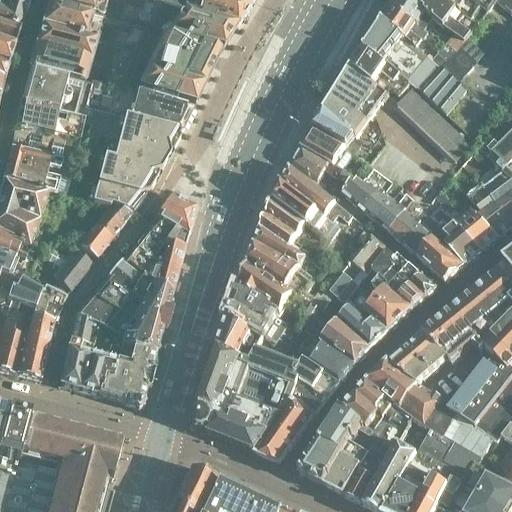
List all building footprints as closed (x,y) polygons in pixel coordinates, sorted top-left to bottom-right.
[(10,0),(8,6),(8,8),(3,21),(21,27),(30,0),(10,0)] [(55,2),(91,12),(93,13),(96,0),(53,0),(53,1),(55,2)] [(143,0),(158,4),(169,7),(170,7),(186,12),(238,28),(254,2),(246,0),(143,0)] [(393,8),(417,27),(424,33),(433,20),(425,14),(426,12),(410,0),(398,0),(395,5),(394,8),(393,7),(393,8)] [(439,0),(410,0),(426,12),(425,14),(433,20),(444,30),(453,36),(464,45),(472,34),(463,27),(459,24),(465,18),(471,21),(483,9),(471,0),(468,0),(464,6),(457,12),(443,3),(439,0)] [(439,0),(443,3),(457,12),(464,6),(455,0),(439,0)] [(471,0),(483,9),(489,14),(497,5),(500,0),(471,0)] [(511,0),(500,0),(497,5),(511,17),(511,0)] [(52,5),(45,26),(86,40),(92,17),(90,16),(91,12),(55,2),(54,5),(52,5)] [(384,21),(384,22),(405,40),(413,46),(412,48),(417,51),(423,44),(411,35),(417,27),(393,8),(386,18),(385,22),(384,21)] [(151,95),(150,98),(152,99),(168,103),(169,99),(195,107),(214,67),(213,67),(223,51),(238,28),(186,12),(167,41),(143,93),(151,95)] [(0,39),(15,45),(21,27),(0,20),(0,39)] [(384,22),(364,52),(384,67),(387,70),(389,68),(401,78),(416,91),(418,90),(448,117),(468,92),(461,86),(442,69),(455,57),(445,48),(432,64),(412,48),(413,46),(405,40),(384,22)] [(45,26),(38,48),(80,61),(86,40),(45,26)] [(453,36),(445,48),(455,57),(457,56),(460,51),(464,45),(453,36)] [(0,59),(9,63),(15,45),(0,39),(0,59)] [(38,48),(30,71),(68,81),(73,83),(80,61),(38,48)] [(478,67),(460,51),(457,56),(455,57),(442,69),(461,86),(478,67)] [(364,52),(352,70),(374,88),(383,77),(394,86),(401,78),(389,68),(387,70),(384,67),(364,52)] [(0,80),(3,82),(5,77),(9,63),(0,59),(0,80)] [(352,70),(338,92),(375,115),(387,98),(374,88),(352,70)] [(30,71),(27,85),(26,89),(21,106),(58,113),(59,113),(62,103),(65,104),(67,104),(69,103),(70,102),(71,100),(71,97),(69,95),(67,93),(65,92),(68,81),(30,71)] [(91,89),(82,85),(74,114),(83,116),(91,89)] [(152,99),(150,98),(138,96),(92,85),(86,111),(146,126),(181,135),(182,133),(193,111),(152,99)] [(472,148),(411,90),(392,109),(453,167),(472,148)] [(325,114),(324,115),(356,140),(357,141),(368,126),(375,115),(338,92),(325,114)] [(21,106),(16,130),(43,136),(42,137),(53,139),(77,144),(77,141),(82,118),(58,113),(21,106)] [(119,143),(125,121),(86,111),(80,137),(96,141),(98,137),(119,143)] [(324,115),(314,131),(347,150),(356,140),(324,115)] [(105,161),(97,188),(93,206),(106,209),(109,210),(111,207),(125,212),(127,214),(127,213),(133,215),(142,204),(141,201),(145,197),(148,196),(158,179),(157,176),(160,175),(166,166),(165,163),(181,135),(146,126),(125,121),(119,143),(114,163),(105,161)] [(16,130),(12,151),(51,161),(51,162),(62,164),(62,166),(74,168),(80,142),(77,141),(77,144),(53,139),(42,137),(43,136),(16,130)] [(314,131),(303,150),(334,168),(347,150),(314,131)] [(511,135),(493,155),(509,169),(511,165),(511,135)] [(303,150),(292,168),(318,186),(323,178),(326,174),(348,188),(352,183),(355,185),(358,182),(344,172),(343,173),(334,168),(303,150)] [(12,153),(8,167),(47,177),(48,171),(60,173),(62,166),(62,164),(51,162),(51,161),(12,151),(12,153)] [(8,167),(4,182),(43,193),(49,195),(54,197),(56,187),(45,184),(47,177),(8,167)] [(291,170),(283,186),(319,214),(318,215),(326,220),(326,219),(336,206),(291,170)] [(345,193),(343,197),(363,213),(381,191),(387,184),(375,174),(365,187),(358,182),(355,185),(352,183),(348,188),(345,193)] [(0,195),(0,236),(23,248),(31,252),(49,195),(43,193),(4,182),(0,195)] [(381,191),(363,213),(376,224),(394,202),(387,197),(393,189),(387,184),(381,191)] [(283,186),(274,203),(307,226),(308,228),(315,234),(326,220),(318,215),(319,214),(283,186)] [(511,186),(503,193),(511,202),(511,186)] [(470,200),(481,213),(482,215),(477,220),(500,241),(511,232),(511,226),(495,207),(490,202),(479,190),(470,200)] [(490,202),(495,207),(511,226),(511,202),(503,193),(490,202)] [(441,196),(436,201),(444,209),(449,204),(441,196)] [(156,220),(180,234),(188,239),(195,214),(192,208),(173,198),(156,220)] [(394,202),(376,224),(389,235),(407,213),(414,205),(407,200),(400,208),(394,202)] [(436,201),(423,214),(428,219),(441,206),(436,201)] [(274,203),(267,218),(298,238),(307,226),(274,203)] [(407,213),(389,235),(401,245),(406,240),(410,243),(424,227),(414,219),(420,211),(414,205),(407,213)] [(354,220),(336,206),(326,219),(333,226),(339,218),(349,226),(354,220)] [(106,209),(99,219),(122,229),(133,215),(127,213),(127,214),(125,212),(111,207),(109,210),(106,209)] [(452,244),(446,250),(466,270),(466,269),(484,254),(459,225),(457,227),(452,222),(454,220),(449,213),(442,219),(451,231),(444,238),(452,244)] [(472,214),(459,225),(484,254),(500,241),(472,214)] [(267,218),(262,231),(290,249),(315,266),(327,273),(331,267),(320,259),(324,254),(306,242),(301,251),(293,246),(298,238),(267,218)] [(97,227),(94,230),(112,241),(122,229),(99,219),(94,226),(97,227)] [(156,220),(145,234),(167,249),(170,246),(172,246),(180,234),(156,220)] [(406,240),(401,245),(418,260),(434,243),(435,243),(438,239),(442,234),(430,221),(424,227),(410,243),(406,240)] [(79,248),(91,257),(97,261),(112,241),(94,230),(79,248)] [(367,230),(361,238),(366,243),(369,240),(370,240),(374,236),(367,230)] [(262,231),(256,246),(301,270),(307,261),(290,249),(262,231)] [(145,234),(133,249),(157,265),(161,259),(167,249),(145,234)] [(180,234),(172,246),(170,246),(167,249),(161,259),(179,272),(188,239),(180,234)] [(0,236),(0,255),(7,257),(15,262),(17,257),(26,260),(28,257),(32,258),(35,254),(31,252),(23,248),(0,236)] [(351,263),(352,263),(362,272),(353,284),(359,289),(368,277),(373,272),(372,271),(387,253),(385,248),(373,238),(370,241),(369,240),(351,263)] [(434,243),(418,260),(446,285),(466,270),(446,250),(445,249),(443,252),(435,243),(434,243)] [(256,246),(248,265),(285,291),(292,296),(302,302),(308,294),(291,282),(301,270),(256,246)] [(63,267),(61,270),(53,280),(70,294),(92,267),(87,262),(91,257),(79,248),(75,253),(74,252),(72,254),(73,255),(69,260),(63,267)] [(43,261),(49,264),(50,261),(63,267),(69,260),(49,249),(43,261)] [(133,249),(122,263),(143,279),(150,284),(156,267),(157,265),(133,249)] [(372,271),(373,272),(380,280),(381,279),(384,282),(392,273),(396,269),(393,262),(395,259),(387,253),(372,271)] [(392,273),(400,280),(425,303),(438,292),(411,269),(397,257),(395,259),(393,262),(396,269),(392,273)] [(0,258),(0,278),(2,275),(21,282),(29,264),(18,259),(15,263),(13,262),(0,258)] [(154,285),(172,297),(179,272),(161,259),(157,265),(156,267),(150,284),(153,286),(154,285)] [(122,263),(105,283),(142,306),(153,286),(150,284),(143,279),(122,263)] [(248,265),(240,288),(280,317),(292,296),(285,291),(248,265)] [(511,275),(505,268),(451,312),(472,337),(479,344),(493,358),(495,361),(496,361),(509,374),(511,372),(511,371),(511,275)] [(342,275),(327,293),(323,297),(331,304),(335,299),(345,307),(359,289),(353,284),(342,275)] [(402,324),(414,312),(389,292),(386,290),(389,286),(385,282),(383,283),(381,280),(374,289),(382,295),(383,296),(377,303),(402,324)] [(400,280),(389,292),(414,312),(425,303),(400,280)] [(8,301),(11,302),(8,313),(31,319),(35,310),(41,292),(22,282),(17,290),(12,288),(8,301)] [(105,283),(91,300),(133,323),(142,306),(105,283)] [(121,351),(134,354),(142,356),(143,354),(146,354),(146,353),(156,355),(172,297),(154,285),(153,286),(142,306),(133,323),(123,340),(121,350),(121,351)] [(32,317),(15,378),(17,379),(17,380),(18,380),(19,379),(22,380),(22,381),(24,381),(34,384),(36,385),(36,383),(41,381),(42,381),(42,379),(44,369),(45,367),(45,366),(54,325),(67,298),(46,288),(42,292),(36,309),(32,317)] [(229,320),(228,321),(253,335),(264,342),(264,341),(277,348),(286,333),(278,329),(282,324),(278,321),(280,317),(240,288),(235,303),(234,304),(235,304),(229,320)] [(91,300),(76,317),(99,328),(99,329),(123,340),(133,323),(91,300)] [(356,308),(366,316),(365,316),(373,322),(389,336),(402,324),(377,303),(376,302),(372,308),(363,301),(356,308)] [(321,344),(324,346),(356,369),(372,352),(372,351),(338,324),(318,310),(315,314),(308,324),(305,327),(317,336),(324,327),(331,332),(321,344)] [(308,324),(315,314),(310,311),(303,320),(308,324)] [(350,311),(338,324),(372,351),(389,336),(373,322),(369,327),(355,314),(350,311)] [(451,312),(422,335),(449,361),(448,362),(454,369),(474,349),(487,363),(493,358),(479,344),(472,337),(451,312)] [(7,315),(0,339),(0,374),(15,378),(23,340),(28,320),(7,315)] [(70,343),(68,353),(89,359),(97,336),(99,329),(99,328),(76,317),(70,343)] [(228,322),(219,350),(240,360),(253,335),(228,321),(228,322)] [(422,335),(404,350),(434,374),(448,362),(449,361),(422,335)] [(89,359),(80,396),(98,401),(101,391),(102,391),(104,382),(113,384),(117,367),(117,366),(120,356),(99,350),(102,338),(97,336),(89,359)] [(324,346),(311,367),(325,376),(324,378),(341,387),(356,369),(324,346)] [(210,434),(209,437),(213,439),(216,440),(219,441),(219,442),(221,442),(222,441),(225,443),(225,444),(227,445),(227,444),(245,451),(244,452),(247,453),(247,452),(251,453),(251,454),(254,455),(257,456),(282,419),(293,402),(300,384),(315,394),(324,378),(325,376),(311,367),(305,363),(302,370),(258,352),(251,364),(244,362),(240,360),(219,350),(218,352),(217,352),(215,359),(214,359),(198,408),(197,411),(199,412),(197,413),(198,416),(195,420),(192,420),(192,424),(194,424),(197,430),(196,432),(199,434),(201,432),(207,433),(207,435),(210,434)] [(404,350),(387,364),(418,387),(434,374),(404,350)] [(61,388),(60,390),(80,396),(89,359),(68,353),(63,378),(62,380),(61,388)] [(134,354),(130,370),(134,371),(123,408),(124,408),(124,407),(126,408),(126,407),(135,410),(136,411),(137,410),(141,408),(142,407),(142,406),(141,405),(145,394),(146,394),(152,372),(156,355),(146,353),(146,354),(143,354),(142,356),(134,354)] [(511,372),(509,374),(496,361),(490,368),(511,385),(511,372)] [(387,364),(367,383),(395,406),(413,421),(414,421),(425,430),(426,430),(431,433),(440,439),(454,418),(455,417),(448,412),(440,408),(437,407),(442,401),(434,395),(433,397),(418,387),(387,364)] [(101,391),(98,401),(100,401),(122,407),(122,408),(123,408),(134,371),(117,367),(113,384),(104,382),(102,391),(101,391)] [(448,412),(455,417),(465,423),(492,441),(495,444),(499,446),(503,440),(511,447),(511,427),(511,385),(490,368),(476,386),(465,377),(460,378),(450,391),(459,399),(448,412)] [(300,384),(293,402),(316,418),(341,387),(324,378),(315,394),(300,384)] [(367,383),(356,397),(385,419),(393,409),(390,406),(387,408),(383,406),(388,400),(367,383)] [(385,419),(356,397),(345,410),(371,428),(376,432),(385,419)] [(282,419),(257,456),(256,457),(258,458),(259,457),(274,464),(274,465),(276,466),(283,464),(284,462),(283,462),(316,418),(293,402),(282,419)] [(350,491),(345,499),(364,508),(399,446),(413,421),(395,406),(393,409),(385,419),(376,432),(371,428),(368,432),(365,430),(354,443),(352,442),(350,446),(368,456),(352,487),(350,487),(348,491),(350,491)] [(342,413),(322,444),(321,445),(325,448),(343,458),(350,446),(352,442),(354,443),(365,430),(342,413)] [(0,444),(5,425),(6,425),(8,418),(0,415),(0,444)] [(99,511),(105,490),(106,487),(108,487),(108,485),(111,486),(111,484),(114,480),(116,481),(117,479),(115,478),(114,474),(115,472),(112,472),(114,464),(116,465),(117,463),(120,459),(121,459),(122,458),(120,457),(120,453),(120,451),(118,451),(119,448),(117,448),(117,446),(32,424),(32,426),(30,426),(30,425),(30,422),(26,421),(9,416),(8,418),(6,425),(5,425),(0,444),(0,511),(99,511)] [(416,511),(434,481),(438,473),(452,482),(463,487),(474,465),(478,466),(492,441),(465,423),(464,424),(454,418),(440,439),(431,433),(417,458),(387,511),(416,511)] [(303,472),(304,480),(306,479),(326,490),(343,459),(343,458),(325,448),(321,445),(304,471),(303,472)] [(343,459),(326,490),(345,499),(350,491),(348,491),(350,487),(352,487),(368,456),(350,446),(343,458),(343,459)] [(399,446),(364,508),(365,509),(366,508),(373,511),(387,511),(417,458),(399,446)] [(511,454),(501,470),(508,480),(506,484),(511,487),(511,454)] [(197,470),(184,500),(178,511),(211,511),(224,485),(221,484),(221,483),(219,482),(219,483),(213,480),(213,479),(212,478),(212,479),(206,476),(206,475),(204,474),(204,475),(199,472),(197,470)] [(511,511),(511,491),(488,479),(475,500),(499,511),(511,511)] [(438,511),(440,511),(441,508),(448,511),(463,487),(452,482),(448,488),(434,481),(416,511),(438,511)] [(226,486),(224,485),(211,511),(274,511),(271,510),(272,509),(271,509),(271,510),(266,508),(266,506),(266,505),(263,505),(262,505),(262,506),(258,504),(258,503),(251,500),(251,501),(247,499),(248,498),(247,497),(245,496),(244,496),(243,497),(239,495),(239,494),(238,494),(238,495),(233,493),(234,492),(228,488),(225,487),(226,486)] [(452,511),(499,511),(475,500),(464,494),(452,511)]
